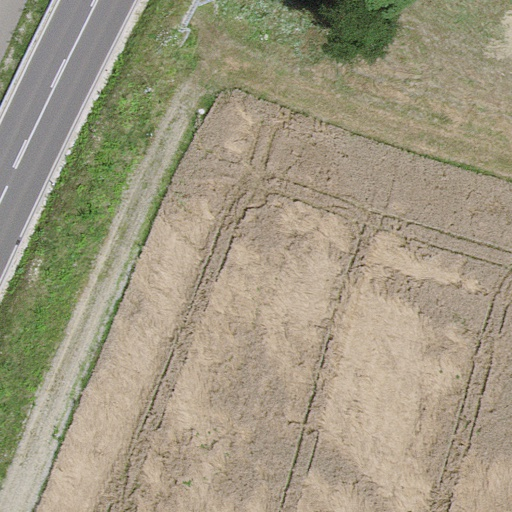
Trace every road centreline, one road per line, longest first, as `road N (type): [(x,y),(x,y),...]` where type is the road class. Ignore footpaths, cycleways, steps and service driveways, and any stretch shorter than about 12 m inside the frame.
road 1 (track): [(511,150),(254,62)]
road 2 (secondary): [(0,208),(99,0)]
